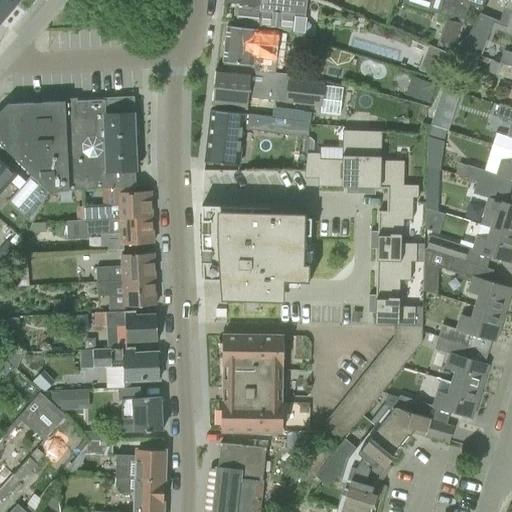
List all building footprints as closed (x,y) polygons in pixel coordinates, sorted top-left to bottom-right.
[(0,0),(0,23),(15,6),(8,0),(0,0)] [(223,0),(223,3),(236,4),(234,23),(279,28),(305,38),(307,18),(305,18),(307,0),(223,0)] [(432,0),(430,9),(441,13),(441,15),(448,16),(438,46),(455,51),(456,48),(461,49),(467,26),(463,25),(470,3),(481,7),(483,0),(432,0)] [(511,0),(507,0),(498,23),(507,27),(511,28),(511,0)] [(461,49),(460,51),(480,57),(494,20),(480,14),(461,49)] [(226,26),(222,62),(224,62),(223,67),(223,69),(269,73),(275,74),(279,32),(246,28),(226,26)] [(430,47),(420,70),(442,79),(452,57),(430,47)] [(511,67),(500,63),(496,75),(511,80),(511,106),(511,109),(511,67)] [(214,68),(210,105),(247,109),(248,101),(248,98),(285,102),(285,103),(321,107),(320,113),(339,115),(342,87),(323,85),(323,84),(288,79),(288,75),(275,74),(269,73),(223,69),(215,68),(214,68)] [(417,99),(431,104),(438,86),(424,81),(417,99)] [(41,184),(49,192),(69,191),(116,188),(136,188),(134,150),(132,113),(132,99),(105,100),(73,102),(73,106),(65,106),(65,102),(7,105),(0,111),(0,145),(11,155),(32,175),(40,183),(41,184)] [(447,131),(453,110),(437,105),(430,126),(435,127),(447,131)] [(511,109),(499,105),(496,117),(511,122),(507,137),(511,138),(511,109)] [(211,110),(205,163),(238,167),(242,129),(270,132),(288,135),(290,120),(272,118),(243,115),(243,114),(211,110)] [(304,173),(304,178),(318,179),(317,187),(342,188),(346,188),(350,188),(350,194),(361,194),(362,131),(342,131),(341,160),(319,159),(320,154),(306,153),(304,153),(304,173)] [(362,131),(361,194),(370,195),(371,188),(375,189),(387,189),(386,198),(412,198),(418,199),(418,185),(403,185),(403,161),(380,161),(381,132),(362,131)] [(511,180),(511,156),(510,163),(502,160),(497,176),(511,180)] [(0,192),(16,174),(0,160),(0,192)] [(487,185),(488,185),(491,173),(466,165),(463,178),(476,182),(487,185)] [(426,167),(426,185),(438,185),(439,170),(426,167)] [(488,186),(488,185),(487,185),(476,182),(472,194),(488,199),(483,214),(484,214),(480,225),(490,228),(511,234),(511,204),(498,201),(501,190),(488,186)] [(40,183),(17,211),(31,223),(49,192),(41,184),(40,183)] [(150,191),(130,192),(119,193),(120,205),(97,206),(84,207),(84,208),(84,219),(151,216),(150,191)] [(370,232),(370,244),(377,244),(377,249),(377,250),(376,261),(410,261),(410,262),(416,262),(416,247),(416,244),(401,244),(401,236),(403,236),(403,220),(412,220),(412,202),(386,202),(386,212),(378,212),(377,232),(374,232),(370,232)] [(201,215),(201,235),(203,280),(219,280),(220,280),(220,281),(221,300),(227,301),(231,301),(239,301),(265,302),(274,302),(277,302),(283,302),(284,288),(284,282),(300,283),(309,283),(309,281),(309,265),(303,265),(303,244),(310,245),(310,243),(311,218),(268,217),(251,217),(252,206),(223,206),(205,206),(201,206),(201,207),(201,215)] [(84,208),(76,208),(77,221),(84,221),(84,219),(84,208)] [(77,221),(67,222),(68,240),(88,239),(88,235),(95,235),(100,235),(101,250),(123,249),(123,245),(133,245),(152,244),(151,216),(84,219),(84,221),(77,221)] [(31,223),(26,233),(44,233),(44,223),(31,223)] [(511,260),(511,234),(490,228),(487,239),(476,236),(472,251),(471,252),(488,257),(511,264),(511,260)] [(16,235),(9,242),(15,247),(21,240),(16,235)] [(453,258),(464,262),(467,250),(448,244),(429,238),(425,250),(453,259),(453,258)] [(425,250),(424,263),(449,271),(472,278),(467,294),(477,296),(474,307),(503,316),(511,289),(482,280),(485,268),(464,262),(453,258),(453,259),(425,250)] [(96,268),(96,282),(154,279),(153,253),(121,255),(122,267),(96,268)] [(368,304),(368,307),(375,307),(375,325),(394,325),(415,326),(415,307),(399,307),(399,281),(409,281),(410,262),(410,261),(376,261),(376,263),(376,273),(375,296),(372,296),(368,295),(368,304)] [(427,269),(424,279),(433,282),(436,272),(427,269)] [(124,307),(136,307),(156,306),(154,279),(96,282),(97,297),(123,295),(124,307)] [(331,324),(332,301),(286,300),(286,322),(331,324)] [(63,302),(53,303),(53,315),(63,314),(63,302)] [(341,322),(363,323),(364,302),(342,302),(341,322)] [(439,338),(463,345),(466,334),(495,343),(503,316),(474,307),(471,318),(460,315),(455,330),(443,326),(439,338)] [(126,342),(137,342),(157,341),(156,315),(136,316),(136,311),(95,313),(95,327),(125,326),(126,342)] [(86,315),(63,316),(64,330),(87,329),(86,315)] [(394,326),(394,338),(414,354),(422,343),(422,326),(394,326)] [(221,431),(241,432),(283,432),(285,336),(223,335),(222,365),(223,365),(223,402),(222,402),(221,431)] [(406,363),(414,354),(394,338),(387,348),(406,363)] [(451,383),(480,392),(488,365),(459,356),(463,345),(439,338),(435,349),(449,353),(444,368),(454,371),(451,383)] [(124,381),(139,381),(159,380),(158,353),(136,354),(135,348),(93,350),(94,368),(123,366),(124,381)] [(387,348),(379,357),(399,372),(406,363),(387,348)] [(93,350),(80,351),(81,368),(94,368),(93,350)] [(0,351),(0,370),(5,376),(14,365),(0,351)] [(379,357),(372,366),(391,382),(399,372),(379,357)] [(372,366),(364,375),(384,391),(391,382),(372,366)] [(364,375),(356,385),(376,401),(384,391),(364,375)] [(428,424),(425,435),(449,442),(453,428),(436,422),(440,410),(472,419),(480,392),(451,383),(440,380),(437,390),(436,390),(431,405),(421,402),(415,400),(412,413),(429,418),(428,421),(429,421),(428,424)] [(356,385),(349,394),(369,410),(376,401),(356,385)] [(162,431),(160,397),(141,398),(140,387),(118,388),(118,400),(122,399),(123,418),(119,418),(120,431),(134,430),(134,432),(162,431)] [(60,390),(60,409),(88,410),(89,391),(60,390)] [(40,393),(25,409),(50,432),(65,416),(40,393)] [(349,394),(341,403),(361,419),(369,410),(349,394)] [(341,403),(334,413),(354,429),(361,419),(341,403)] [(412,413),(396,408),(386,405),(369,425),(377,431),(358,453),(344,440),(338,447),(315,475),(327,487),(336,477),(350,480),(339,511),(371,511),(376,499),(380,501),(385,486),(380,485),(382,479),(391,467),(388,464),(413,433),(424,437),(425,435),(429,421),(428,421),(429,418),(412,413)] [(334,413),(326,422),(326,434),(350,434),(354,429),(334,413)] [(67,417),(58,426),(64,432),(73,423),(67,417)] [(105,432),(81,431),(90,441),(105,441),(105,432)] [(307,484),(315,475),(338,447),(326,437),(295,474),(307,484)] [(80,456),(112,456),(112,442),(90,442),(80,456)] [(212,511),(258,511),(264,463),(264,450),(265,450),(265,448),(219,443),(217,464),(212,511)] [(164,480),(165,451),(136,450),(136,455),(117,454),(116,476),(143,479),(164,480)] [(12,475),(0,489),(0,501),(0,502),(14,488),(28,471),(35,464),(29,458),(12,475)] [(2,466),(0,468),(0,488),(12,475),(2,466)] [(101,511),(95,511),(94,511),(162,511),(163,508),(164,480),(143,479),(116,476),(116,487),(121,492),(135,493),(134,498),(134,507),(133,511),(101,511)] [(34,495),(26,504),(29,506),(34,510),(37,506),(41,501),(34,495)]
